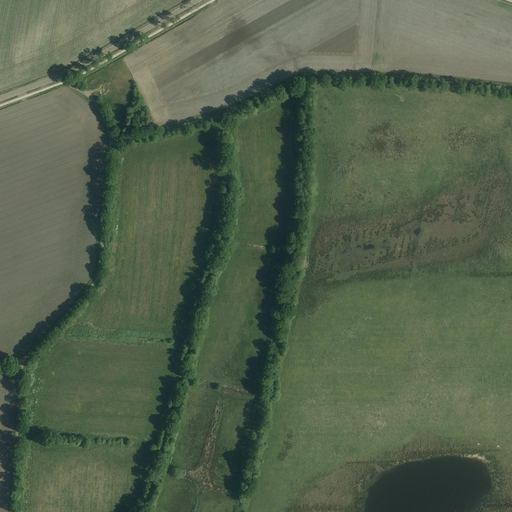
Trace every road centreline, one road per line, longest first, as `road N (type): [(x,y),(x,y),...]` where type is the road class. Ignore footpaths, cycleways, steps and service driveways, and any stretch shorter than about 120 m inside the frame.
road 1 (track): [(137,511),(227,199),(220,115)]
road 2 (track): [(12,511),(21,367),(101,271),(110,141)]
road 3 (track): [(220,115),(306,75),(511,88)]
road 4 (tertiary): [(198,0),(60,77)]
